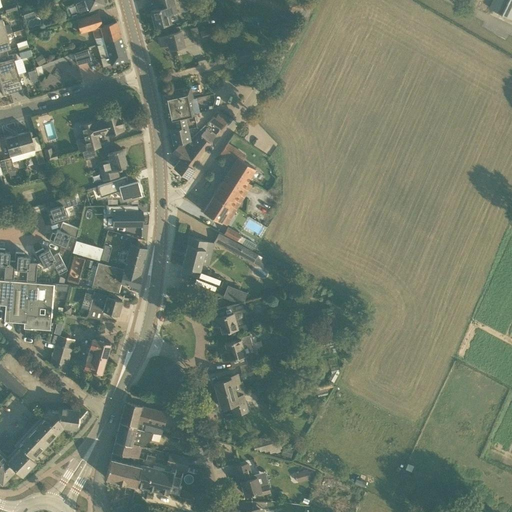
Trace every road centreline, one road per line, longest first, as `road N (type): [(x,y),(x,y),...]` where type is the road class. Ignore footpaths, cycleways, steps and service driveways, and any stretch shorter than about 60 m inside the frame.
road 1 (unclassified): [(162,199),(183,196),(315,0)]
road 2 (residential): [(142,340),(179,355),(222,511)]
road 3 (residential): [(0,116),(144,75)]
road 4 (secondary): [(142,340),(162,199)]
road 5 (secondary): [(162,199),(144,75)]
